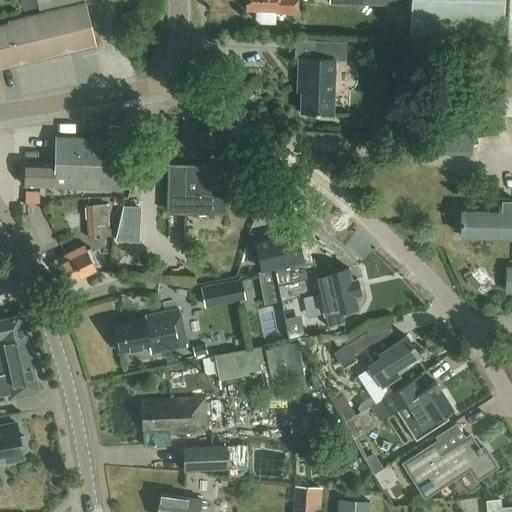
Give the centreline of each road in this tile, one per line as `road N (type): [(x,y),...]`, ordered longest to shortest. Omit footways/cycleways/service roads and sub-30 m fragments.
road 1 (residential): [(169,83),(340,198),(410,262),(479,343),(511,399)]
road 2 (tertiary): [(90,511),(69,385),(38,296),(0,230)]
road 3 (residential): [(0,112),(169,83)]
